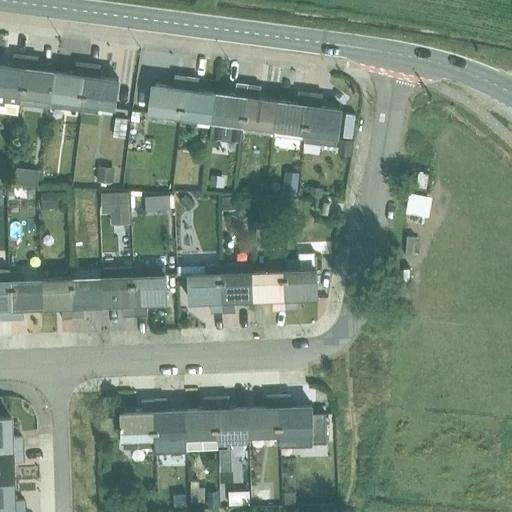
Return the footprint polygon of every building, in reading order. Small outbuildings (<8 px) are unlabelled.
[(19,106),(25,58),(15,57),(15,56),(14,56),(12,68),(0,66),(0,114),(17,116),(19,106)] [(50,110),(50,109),(55,73),(36,71),(37,59),(36,60),(25,58),(19,106),(50,110)] [(81,114),(88,67),(77,65),(77,64),(76,64),(74,76),(56,74),(56,73),(55,73),(50,109),(81,114)] [(98,114),(112,117),(113,111),(114,111),(118,81),(117,81),(98,79),(100,67),(99,67),(98,68),(88,67),(81,114),(98,116),(98,114)] [(181,119),(187,80),(176,78),(176,77),(175,77),(173,89),(155,87),(155,86),(153,85),(149,115),(181,119)] [(180,127),(211,130),(215,94),(197,92),(198,80),(197,81),(187,80),(181,119),(180,127)] [(243,134),(248,88),(238,86),(238,85),(237,85),(236,97),(215,94),(211,130),(214,134),(239,137),(243,134)] [(243,134),(273,138),(278,103),(259,100),(260,88),(259,89),(248,88),(243,134)] [(305,142),(311,96),(300,94),(300,93),(299,93),(298,105),(279,103),(279,102),(278,102),(278,103),(273,138),(305,142)] [(305,142),(337,147),(342,110),(340,110),(340,111),(321,109),(322,97),(322,96),(321,97),(311,96),(305,142)] [(127,122),(115,121),(113,138),(125,140),(127,122)] [(340,142),(338,153),(350,155),(352,144),(340,142)] [(115,170),(99,168),(97,183),(113,185),(115,170)] [(39,172),(15,169),(14,185),(37,187),(39,172)] [(299,176),(285,174),(283,196),(296,198),(299,176)] [(27,188),(11,188),(11,200),(26,200),(27,188)] [(55,193),(39,194),(41,210),(56,209),(55,193)] [(142,194),(143,208),(169,208),(169,193),(142,194)] [(428,216),(429,194),(406,193),(405,215),(428,216)] [(129,195),(102,195),(102,214),(112,213),(112,224),(130,223),(129,195)] [(196,205),(186,196),(178,204),(188,214),(196,205)] [(235,199),(222,198),(223,213),(236,212),(235,199)] [(316,298),(317,298),(315,253),(300,254),(300,268),(284,269),(286,309),(297,309),(298,309),(297,298),(316,297),(316,298)] [(254,300),(252,270),(252,263),(222,264),(224,311),(234,311),(234,312),(235,312),(235,300),(254,299),(254,300)] [(224,311),(222,264),(178,266),(179,273),(189,272),(191,302),(192,302),(192,301),(211,301),(212,312),(224,311)] [(0,318),(10,318),(9,271),(9,268),(0,268),(0,318)] [(136,314),(134,274),(134,268),(102,269),(104,305),(104,304),(123,304),(124,316),(124,315),(136,314)] [(103,305),(104,305),(102,269),(72,269),(73,276),(73,316),(84,316),(84,317),(85,317),(84,305),(103,304),(103,305)] [(286,309),(284,269),(252,270),(254,300),(255,300),(255,299),(274,298),(274,310),(275,310),(275,309),(286,309)] [(41,308),(40,277),(40,270),(9,271),(10,318),(21,318),(21,319),(22,319),(22,307),(41,307),(41,308)] [(166,303),(167,303),(164,273),(134,274),(136,314),(146,314),(146,315),(147,315),(147,303),(166,302),(166,303)] [(73,316),(73,276),(40,277),(41,308),(42,308),(42,307),(61,306),(61,318),(62,318),(62,317),(73,316)] [(281,435),(312,434),(312,404),(310,404),(310,405),(291,406),(291,394),(290,394),(290,395),(279,395),(281,435)] [(281,435),(279,395),(269,395),(267,395),(268,406),(249,407),(249,406),(248,406),(250,436),(281,435)] [(246,449),(250,436),(248,406),(248,407),(229,408),(228,396),(228,397),(217,397),(218,446),(231,445),(233,449),(246,449)] [(218,446),(217,397),(206,398),(206,397),(205,397),(206,409),(187,409),(186,408),(188,450),(218,449),(218,446)] [(156,451),(188,450),(186,408),(185,408),(185,410),(166,410),(166,398),(165,398),(165,399),(154,400),(156,447),(156,451)] [(156,447),(154,400),(143,400),(143,399),(143,411),(124,412),(124,411),(123,411),(123,440),(124,440),(124,448),(127,450),(136,450),(138,448),(156,447)] [(0,449),(22,449),(21,438),(22,438),(22,437),(10,437),(9,419),(10,419),(10,417),(0,417),(0,449)] [(117,437),(116,418),(101,419),(102,437),(117,437)] [(0,480),(11,480),(11,461),(23,461),(23,460),(22,460),(22,449),(0,449),(0,480)] [(0,511),(24,511),(23,501),(24,501),(24,500),(12,500),(11,480),(0,480),(0,511)] [(191,502),(205,502),(205,488),(199,487),(199,481),(190,481),(191,502)] [(270,487),(253,488),(254,504),(271,503),(270,487)] [(249,490),(234,491),(235,506),(249,506),(249,490)] [(219,491),(208,492),(208,509),(219,509),(219,491)] [(186,493),(173,494),(174,507),(188,506),(186,493)]
